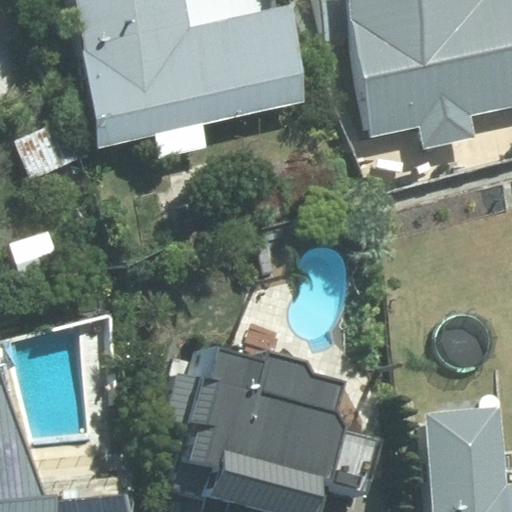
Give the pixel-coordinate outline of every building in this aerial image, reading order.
[(279,104),(259,7),(157,29),(151,0),(45,0),(77,147),(136,135),(141,158),(187,148),(183,125),(279,104)] [(511,0),(324,0),(355,138),(405,127),(409,144),(458,134),(455,117),(511,104),(511,0)] [(27,126),(0,141),(0,162),(17,191),(53,169),(27,126)] [(329,167),(273,179),(281,216),(337,204),(329,167)] [(38,231),(0,243),(0,265),(10,294),(54,279),(38,231)] [(313,383),(180,349),(172,381),(159,377),(147,422),(172,428),(156,489),(215,504),(212,511),(303,511),(310,486),(300,484),(315,426),(303,422),(313,383)] [(511,511),(511,486),(482,490),(475,410),(402,417),(410,511),(511,511)] [(0,511),(98,511),(97,491),(9,499),(0,475),(0,511)]
